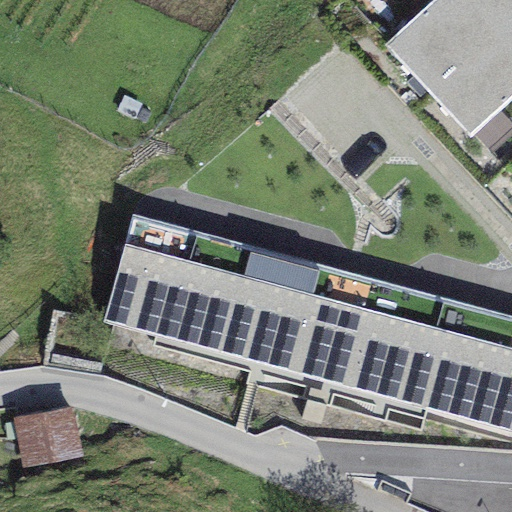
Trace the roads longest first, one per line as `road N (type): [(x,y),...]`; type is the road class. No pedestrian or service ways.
road 1 (residential): [(224,440),(511,475)]
road 2 (residential): [(511,244),(348,75)]
road 3 (residential): [(0,392),(77,391),(224,440)]
road 4 (residential): [(224,440),(382,511)]
